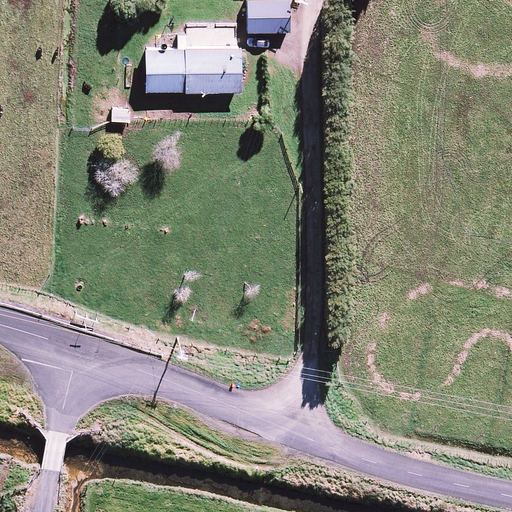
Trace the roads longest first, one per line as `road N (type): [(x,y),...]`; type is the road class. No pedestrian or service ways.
road 1 (tertiary): [(80,347),(371,462),(511,496)]
road 2 (tertiary): [(41,511),(80,347)]
